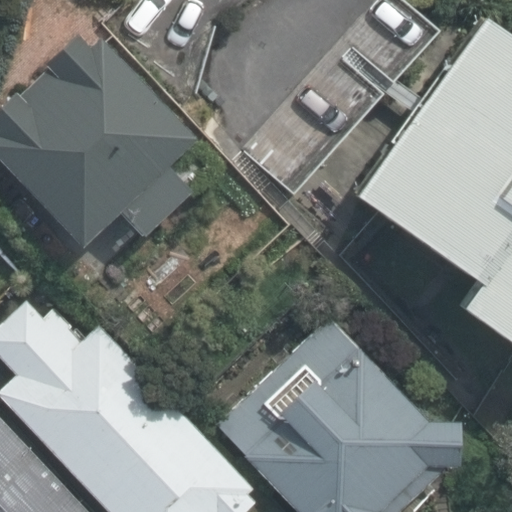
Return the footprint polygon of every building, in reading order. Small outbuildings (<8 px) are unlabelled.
[(511,36),(467,4),(334,176),(449,264),(430,286),(511,344),(511,36)] [(83,35),(0,111),(0,155),(87,238),(125,209),(142,226),(194,182),(174,160),(198,133),(109,35),(94,46),(83,35)] [(30,301),(0,327),(0,350),(19,373),(1,390),(118,511),(239,511),(258,496),(97,324),(85,338),(57,308),(43,317),(30,301)] [(331,317),(219,419),(302,511),(387,511),(433,460),(461,460),(463,418),(429,416),(331,317)] [(0,511),(88,511),(0,419),(0,511)]
